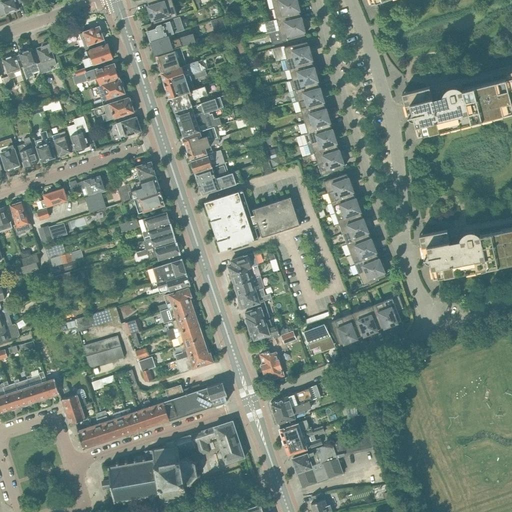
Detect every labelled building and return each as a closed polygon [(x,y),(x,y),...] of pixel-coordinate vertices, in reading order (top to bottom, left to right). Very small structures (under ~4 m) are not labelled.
[(3,0),(0,1),(0,13),(1,15),(7,13),(9,13),(11,12),(12,11),(19,9),(17,4),(22,2),(21,0),(3,0)] [(148,7),(150,12),(173,5),(171,0),(152,0),(147,2),(149,7),(148,7)] [(271,0),(274,8),(298,3),(297,0),(271,0)] [(276,19),(300,13),(298,8),(299,8),(298,3),(274,8),(276,19)] [(177,15),(173,5),(150,12),(151,17),(152,17),(154,23),(177,15)] [(276,19),(264,22),(267,33),(269,32),(272,32),(279,30),(303,24),(302,18),(301,19),(300,13),(276,19)] [(156,27),(148,30),(151,40),(173,33),(181,30),(184,29),(180,17),(170,20),(157,25),(156,27)] [(222,17),(210,21),(214,32),(226,28),(222,17)] [(279,30),(272,32),(274,42),(278,41),(279,43),(283,42),(282,40),(305,35),(304,29),(305,29),(303,24),(279,30)] [(104,39),(103,38),(106,36),(106,34),(104,32),(101,31),(99,26),(94,28),(92,27),(90,28),(89,29),(79,33),(84,46),(104,39)] [(239,28),(232,30),(235,41),(243,39),(239,28)] [(224,39),(227,49),(225,49),(226,51),(234,48),(235,48),(228,30),(220,33),(222,40),(224,39)] [(152,42),(151,43),(152,47),(153,47),(156,54),(165,51),(174,48),(196,41),(193,33),(175,39),(173,33),(151,40),(152,42)] [(247,51),(243,39),(235,41),(240,53),(247,51)] [(36,48),(32,50),(35,57),(36,59),(40,57),(40,58),(41,61),(38,63),(41,73),(52,70),(51,66),(57,64),(53,53),(53,52),(54,51),(52,46),(51,43),(50,43),(46,41),(42,43),(42,46),(36,48)] [(166,53),(156,56),(162,72),(186,64),(182,51),(190,48),(189,44),(196,41),(174,48),(175,50),(166,53)] [(284,47),(284,45),(273,48),(276,61),(281,60),(286,58),(311,52),(309,47),(308,47),(307,42),(284,47)] [(112,50),(110,51),(108,45),(106,44),(85,51),(87,57),(83,59),(86,67),(112,58),(112,57),(114,56),(112,50)] [(20,54),(15,56),(17,61),(22,59),(23,62),(24,66),(22,67),(26,79),(35,76),(34,73),(40,71),(39,67),(36,59),(35,57),(32,50),(32,48),(31,48),(29,48),(27,49),(26,50),(19,52),(20,54)] [(234,48),(226,51),(230,61),(237,59),(234,48)] [(281,60),(284,71),(289,69),(312,63),(311,58),(312,57),(311,52),(286,58),(281,60)] [(9,76),(3,78),(6,88),(15,85),(13,77),(15,76),(13,70),(20,68),(15,54),(2,58),(9,76)] [(244,70),(249,68),(250,68),(246,55),(240,57),(244,70)] [(186,64),(162,72),(165,82),(164,82),(165,83),(190,74),(201,71),(197,60),(186,64)] [(85,67),(75,71),(76,75),(76,76),(77,75),(80,83),(95,78),(98,85),(91,88),(91,89),(106,83),(106,82),(109,81),(109,80),(119,77),(118,75),(119,75),(120,71),(117,68),(116,69),(114,63),(98,69),(98,68),(86,72),(85,68),(85,67)] [(292,80),(316,73),(315,68),(314,68),(312,63),(289,69),(292,80)] [(190,74),(165,83),(166,87),(167,87),(170,97),(195,89),(191,78),(193,78),(194,79),(206,75),(205,69),(201,71),(190,74)] [(511,69),(511,70),(510,71),(509,72),(510,77),(505,78),(463,89),(457,90),(456,86),(456,85),(455,85),(454,85),(452,85),(451,85),(449,86),(448,86),(447,87),(445,88),(446,89),(447,93),(432,97),(429,86),(402,93),(408,116),(413,114),(418,135),(511,111),(511,69)] [(318,84),(317,78),(318,78),(316,73),(292,80),(287,81),(289,92),(318,84)] [(252,78),(247,80),(251,91),(256,89),(252,78)] [(95,103),(102,100),(125,92),(123,86),(124,85),(122,79),(121,80),(120,79),(106,83),(91,89),(95,103)] [(195,89),(170,97),(175,112),(192,106),(201,103),(199,97),(208,94),(207,91),(211,89),(209,84),(195,89)] [(298,101),(322,94),(321,89),(320,89),(318,84),(289,92),(292,102),(298,101)] [(245,87),(233,91),(236,98),(248,93),(245,87)] [(324,105),(323,99),(324,99),(322,94),(298,101),(301,111),(324,105)] [(105,112),(102,113),(102,115),(104,121),(108,120),(124,114),(134,111),(132,104),(134,103),(132,97),(130,98),(129,97),(120,100),(103,105),(103,106),(105,112)] [(192,106),(175,112),(179,122),(202,114),(203,116),(210,114),(209,111),(224,106),(223,105),(222,103),(220,97),(206,102),(201,103),(192,106)] [(59,99),(49,102),(43,104),(44,110),(51,108),(52,111),(62,108),(59,99)] [(260,101),(260,100),(254,102),(255,104),(257,113),(264,111),(260,101)] [(324,105),(301,111),(304,122),(328,115),(327,110),(326,110),(324,105)] [(31,109),(26,110),(28,119),(34,118),(31,109)] [(266,116),(264,111),(257,113),(259,120),(260,120),(265,118),(266,116)] [(202,114),(179,122),(183,136),(215,126),(221,124),(219,117),(214,119),(212,113),(203,116),(202,114)] [(308,132),(330,125),(329,120),(330,120),(328,115),(304,122),(308,132)] [(84,131),(87,130),(83,116),(73,119),(75,124),(67,126),(70,135),(71,135),(73,143),(76,152),(84,150),(84,148),(89,146),(84,131)] [(140,129),(141,128),(141,127),(141,126),(141,125),(140,124),(140,123),(139,123),(138,123),(136,117),(116,123),(121,136),(140,130),(140,129)] [(335,135),(333,130),(332,130),(330,125),(308,132),(300,135),(303,145),(335,135)] [(215,126),(183,136),(187,148),(220,137),(219,135),(218,135),(217,132),(215,126)] [(42,138),(35,140),(35,141),(38,152),(41,161),(42,161),(43,162),(45,162),(47,161),(49,160),(49,159),(55,157),(54,154),(57,153),(52,136),(48,137),(46,130),(40,132),(42,138)] [(65,132),(52,136),(57,153),(59,156),(60,156),(62,157),(65,156),(66,154),(71,152),(68,142),(65,132)] [(314,153),(337,146),(335,141),(336,140),(335,135),(303,145),(307,156),(314,153)] [(38,162),(34,153),(31,141),(29,136),(24,138),(25,143),(17,146),(24,167),(25,166),(26,167),(27,168),(30,167),(32,165),(32,164),(38,162)] [(220,137),(187,148),(191,159),(212,151),(210,145),(220,142),(219,139),(220,139),(220,137)] [(4,140),(0,141),(0,150),(4,163),(7,172),(8,172),(8,173),(16,171),(15,170),(16,169),(20,167),(17,158),(11,138),(4,140)] [(318,164),(341,156),(340,151),(339,151),(337,146),(314,153),(318,164)] [(208,155),(191,161),(195,172),(226,163),(227,162),(227,161),(224,162),(220,149),(208,153),(208,155)] [(271,155),(269,156),(270,158),(272,168),(274,167),(281,165),(279,156),(278,153),(271,155)] [(341,156),(318,164),(321,174),(335,170),(344,167),(342,161),(343,161),(341,156)] [(132,174),(118,178),(120,184),(121,186),(155,175),(151,161),(130,168),(132,174)] [(226,163),(195,172),(199,183),(239,171),(239,170),(229,173),(226,163)] [(239,171),(199,183),(202,195),(237,183),(242,181),(239,171)] [(351,184),(349,179),(348,179),(346,173),(324,181),(327,192),(351,184)] [(121,186),(117,187),(122,203),(131,200),(129,192),(131,192),(133,199),(135,198),(160,190),(155,175),(121,186)] [(76,180),(69,182),(72,191),(78,190),(82,188),(84,196),(104,189),(104,188),(105,187),(104,183),(102,182),(100,176),(76,183),(76,180)] [(331,202),(354,194),(352,189),(353,189),(351,184),(327,192),(331,202)] [(45,199),(40,200),(43,208),(46,207),(66,200),(66,201),(71,199),(72,199),(70,194),(69,190),(64,191),(63,189),(44,195),(45,199)] [(251,215),(242,189),(204,201),(209,216),(210,216),(211,220),(216,236),(218,240),(217,240),(221,250),(228,248),(228,249),(230,248),(230,247),(258,238),(253,223),(256,222),(262,237),(300,225),(290,196),(252,209),(254,214),(251,215)] [(164,204),(160,190),(135,198),(139,212),(164,204)] [(101,192),(85,197),(85,198),(89,212),(106,207),(101,192)] [(354,194),(331,202),(335,213),(358,204),(357,199),(356,199),(354,194)] [(15,203),(10,205),(13,214),(16,224),(14,225),(17,232),(18,235),(26,232),(25,230),(32,228),(29,221),(23,200),(21,201),(21,200),(19,199),(16,200),(15,202),(15,203)] [(339,223),(361,214),(359,209),(360,209),(358,204),(335,213),(339,223)] [(4,206),(4,205),(3,205),(2,205),(1,205),(0,205),(0,231),(5,230),(4,229),(12,227),(8,216),(5,206),(4,206)] [(43,208),(37,210),(38,212),(40,219),(49,216),(47,209),(46,207),(43,208)] [(323,207),(317,209),(320,218),(326,216),(323,207)] [(137,218),(124,222),(120,223),(122,231),(141,225),(143,231),(171,223),(167,211),(157,214),(139,220),(141,225),(138,223),(137,218)] [(361,214),(339,223),(343,233),(366,224),(364,219),(363,220),(361,214)] [(151,238),(173,231),(171,223),(143,231),(144,236),(145,240),(143,240),(143,241),(151,238)] [(56,224),(49,227),(52,238),(60,236),(56,224)] [(369,235),(367,229),(368,229),(366,224),(343,233),(347,243),(369,235)] [(449,240),(447,229),(419,235),(424,257),(429,256),(433,277),(511,261),(511,227),(474,235),(474,230),(473,229),(471,229),(469,229),(466,230),(465,230),(464,231),(463,232),(464,237),(449,240)] [(176,240),(173,231),(151,238),(143,241),(146,249),(166,243),(176,240)] [(374,244),(372,239),(371,240),(369,235),(347,243),(351,254),(374,244)] [(154,247),(146,249),(147,254),(150,263),(159,260),(161,259),(180,254),(180,253),(177,242),(167,245),(156,248),(155,246),(154,247)] [(377,255),(375,250),(376,249),(374,244),(351,254),(355,264),(377,255)] [(81,250),(70,253),(72,261),(75,260),(76,260),(83,258),(81,250)] [(233,265),(228,267),(231,273),(252,266),(257,264),(258,264),(254,252),(253,253),(240,257),(231,260),(231,262),(233,265)] [(37,253),(21,258),(24,265),(36,261),(39,261),(37,253)] [(70,253),(61,256),(63,263),(72,261),(70,253)] [(382,264),(380,260),(379,260),(377,255),(355,264),(359,274),(382,264)] [(161,264),(152,267),(156,281),(157,281),(168,278),(173,276),(173,277),(176,276),(186,273),(182,258),(181,258),(163,264),(161,264)] [(72,261),(63,263),(65,270),(77,267),(76,260),(75,260),(72,261)] [(24,265),(21,266),(24,274),(39,269),(36,261),(24,265)] [(231,274),(230,276),(231,279),(233,280),(234,284),(260,276),(261,276),(257,264),(252,266),(231,273),(231,274)] [(382,264),(359,274),(363,284),(369,282),(370,286),(380,282),(378,278),(385,275),(383,270),(384,269),(382,264)] [(68,272),(56,275),(60,288),(72,285),(72,284),(69,274),(68,272)] [(78,272),(69,274),(72,284),(81,281),(78,272)] [(157,281),(156,281),(160,293),(170,290),(180,287),(190,284),(187,274),(177,277),(174,278),(173,277),(173,276),(168,278),(157,281)] [(235,286),(234,288),(234,290),(237,291),(238,296),(263,287),(264,287),(260,276),(234,284),(235,286)] [(239,297),(237,299),(238,302),(240,303),(242,308),(252,305),(255,303),(265,300),(267,300),(265,295),(263,287),(238,296),(239,297)] [(164,295),(167,303),(165,304),(165,303),(158,305),(160,311),(190,300),(189,297),(191,296),(188,288),(164,295)] [(0,300),(6,299),(3,291),(0,292),(0,308),(9,305),(1,307),(0,303),(0,300)] [(55,308),(52,292),(44,294),(46,303),(44,304),(47,311),(55,308)] [(391,325),(396,323),(395,322),(401,320),(397,310),(403,308),(398,294),(398,295),(382,302),(391,325)] [(195,313),(190,300),(160,311),(164,323),(173,320),(195,313)] [(270,319),(270,318),(265,300),(255,303),(257,308),(245,312),(246,317),(245,317),(246,319),(245,321),(246,324),(248,324),(248,326),(270,319)] [(391,325),(382,302),(372,306),(380,328),(386,326),(386,327),(391,325)] [(0,328),(12,325),(9,314),(12,314),(9,305),(0,308),(0,328)] [(121,323),(116,306),(110,308),(114,320),(113,320),(114,325),(121,323)] [(371,333),(376,331),(375,330),(380,328),(372,306),(362,309),(371,333)] [(107,322),(113,320),(114,320),(110,308),(103,310),(107,322)] [(360,336),(365,334),(366,335),(371,333),(362,309),(352,313),(360,336)] [(100,324),(107,322),(103,310),(96,312),(100,324)] [(92,327),(100,324),(96,312),(89,314),(92,327)] [(173,320),(175,328),(174,328),(174,327),(166,330),(168,335),(198,325),(195,313),(173,320)] [(351,341),(355,339),(355,338),(360,336),(352,313),(342,317),(351,341)] [(85,329),(92,327),(89,314),(82,316),(85,329)] [(78,331),(85,329),(82,316),(75,319),(78,331)] [(331,321),(340,344),(345,342),(346,342),(351,341),(342,317),(331,321)] [(138,318),(125,322),(129,335),(135,332),(142,330),(138,318)] [(273,337),(274,339),(281,336),(281,335),(286,333),(284,327),(278,329),(277,325),(272,326),(270,319),(248,326),(251,335),(250,336),(251,339),(253,340),(259,338),(260,341),(273,337)] [(0,342),(16,337),(18,337),(18,335),(19,335),(16,324),(14,325),(14,324),(12,325),(0,328),(0,342)] [(324,324),(304,331),(308,342),(310,348),(309,345),(318,342),(319,344),(321,351),(331,347),(330,345),(330,344),(332,343),(333,343),(329,334),(324,324)] [(177,337),(178,336),(181,344),(203,337),(198,325),(168,335),(169,340),(177,338),(177,337)] [(293,330),(286,333),(281,335),(281,336),(284,343),(296,339),(293,330)] [(135,332),(129,335),(133,346),(139,344),(136,333),(135,332)] [(121,346),(118,335),(111,337),(115,348),(121,346)] [(111,337),(104,339),(108,350),(115,348),(111,337)] [(176,359),(206,349),(203,337),(181,344),(183,351),(182,352),(174,354),(176,359)] [(104,339),(97,341),(101,352),(108,350),(104,339)] [(33,340),(21,344),(23,350),(28,348),(30,353),(37,351),(33,340)] [(97,341),(90,343),(94,354),(101,352),(97,341)] [(90,343),(83,345),(86,357),(94,354),(90,343)] [(10,353),(18,351),(16,345),(8,347),(10,353)] [(118,359),(124,357),(121,346),(115,348),(118,359)] [(146,347),(135,351),(138,359),(149,356),(146,347)] [(111,361),(118,359),(115,348),(108,350),(111,361)] [(176,359),(180,372),(189,369),(203,364),(213,361),(210,353),(208,353),(206,349),(176,359)] [(104,363),(111,361),(108,350),(101,352),(104,363)] [(279,361),(285,359),(282,352),(277,354),(276,351),(270,353),(269,351),(266,352),(262,353),(263,353),(260,354),(263,364),(261,364),(264,374),(266,373),(268,380),(284,375),(279,361)] [(97,365),(104,363),(101,352),(94,354),(97,365)] [(86,357),(90,367),(97,365),(94,354),(86,357)] [(151,357),(139,361),(142,371),(150,368),(154,367),(151,357)] [(153,379),(150,368),(142,371),(145,381),(153,379)] [(132,369),(125,372),(130,386),(137,383),(132,369)] [(39,372),(40,374),(32,377),(31,374),(27,376),(30,385),(35,402),(47,398),(42,381),(42,382),(41,378),(39,372)] [(63,374),(59,376),(63,387),(67,397),(61,399),(62,402),(65,411),(81,406),(85,405),(87,404),(84,397),(86,396),(84,391),(83,389),(81,388),(79,388),(78,390),(77,391),(77,393),(71,395),(67,385),(63,374)] [(95,388),(116,381),(114,375),(93,382),(95,388)] [(23,406),(35,402),(30,385),(27,376),(26,376),(27,378),(19,381),(19,378),(15,380),(23,406)] [(55,378),(42,381),(47,398),(60,394),(55,378)] [(341,389),(337,378),(331,380),(335,391),(341,389)] [(10,410),(23,406),(15,380),(14,380),(15,383),(9,384),(8,383),(3,385),(5,393),(10,410)] [(345,401),(346,407),(357,404),(353,380),(340,385),(344,401),(345,401)] [(0,412),(10,410),(5,393),(3,385),(8,383),(7,381),(1,382),(2,383),(0,383),(0,412)] [(169,420),(227,402),(224,395),(226,395),(222,382),(207,387),(206,384),(200,386),(199,384),(182,389),(181,384),(165,389),(166,391),(169,400),(163,401),(169,420)] [(313,399),(312,396),(309,387),(270,402),(274,412),(309,400),(313,399)] [(157,425),(169,420),(163,401),(169,400),(166,391),(161,393),(163,399),(160,399),(161,402),(151,405),(149,399),(148,400),(157,425)] [(138,410),(144,429),(157,425),(148,400),(144,401),(146,407),(138,410)] [(305,414),(306,413),(305,410),(311,407),(309,400),(274,412),(278,424),(287,421),(300,416),(301,416),(305,414)] [(81,406),(65,411),(69,424),(85,419),(81,406)] [(144,429),(138,410),(131,412),(130,407),(129,408),(125,409),(133,433),(144,429)] [(113,413),(114,417),(121,436),(133,433),(125,409),(113,413)] [(109,440),(121,436),(114,417),(108,420),(107,415),(105,410),(100,412),(109,440)] [(109,440),(100,412),(96,413),(96,415),(98,423),(92,425),(89,417),(91,425),(97,444),(109,440)] [(370,413),(363,414),(364,426),(371,425),(370,413)] [(363,414),(354,415),(356,427),(364,426),(363,414)] [(322,426),(323,426),(323,425),(312,429),(311,426),(309,427),(307,419),(279,428),(284,442),(303,436),(303,437),(323,431),(322,426)] [(151,504),(187,497),(184,484),(189,483),(190,486),(192,485),(191,482),(196,476),(199,477),(200,475),(197,474),(195,464),(198,462),(196,460),(194,462),(187,458),(187,455),(185,454),(184,458),(180,458),(179,453),(196,447),(199,456),(210,452),(207,443),(210,442),(211,440),(210,439),(217,436),(226,463),(245,457),(232,420),(163,443),(163,447),(144,450),(144,453),(146,452),(146,454),(134,457),(134,461),(128,463),(127,458),(125,458),(126,463),(119,464),(118,459),(116,460),(117,464),(108,466),(110,480),(102,481),(104,489),(112,488),(114,501),(123,500),(123,504),(126,504),(125,499),(132,498),(132,503),(135,502),(134,498),(141,497),(142,501),(150,500),(151,504)] [(91,425),(77,430),(81,442),(83,447),(85,448),(97,444),(91,425)] [(323,426),(322,426),(323,431),(303,437),(303,436),(284,442),(288,455),(298,452),(322,443),(320,438),(316,439),(314,434),(325,431),(323,426)] [(362,432),(363,437),(355,439),(319,446),(311,449),(312,451),(292,458),(298,472),(335,459),(334,455),(344,453),(382,445),(378,428),(362,432)] [(329,478),(343,473),(338,457),(345,455),(344,453),(334,455),(335,459),(298,472),(303,487),(329,478)] [(383,493),(388,509),(397,506),(391,490),(383,493)] [(330,506),(325,492),(320,493),(311,496),(313,502),(311,503),(313,509),(310,510),(311,511),(332,511),(335,511),(333,505),(330,506)] [(206,501),(210,511),(219,508),(216,498),(206,501)] [(263,511),(260,503),(240,510),(238,505),(229,508),(230,511),(263,511)]
